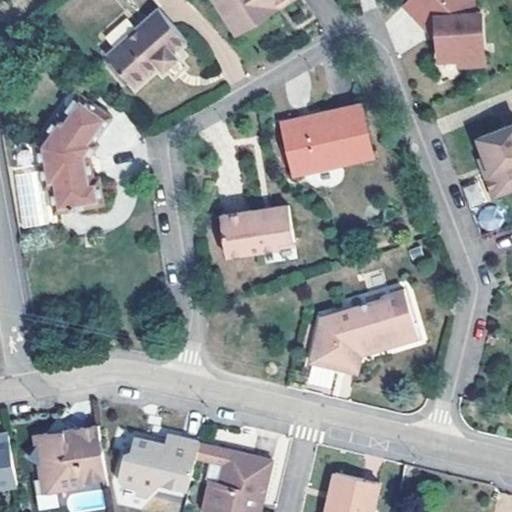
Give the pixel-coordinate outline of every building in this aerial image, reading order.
[(212,0),(233,31),(272,7),(270,4),(276,0),(212,0)] [(469,0),(404,0),(401,3),(425,28),(434,27),(435,32),(435,38),(437,58),(455,56),(457,63),(483,61),(477,10),(469,10),(469,0)] [(153,6),(103,52),(131,82),(153,62),(159,68),(167,60),(174,54),(168,49),(181,37),(153,6)] [(425,28),(435,38),(435,32),(434,27),(425,28)] [(108,114),(76,91),(59,116),(54,112),(34,141),(42,187),(48,186),(54,213),(102,205),(97,176),(92,178),(87,155),(96,141),(92,138),(108,114)] [(307,126),(281,131),(291,175),(369,156),(357,105),(312,117),(313,124),(307,126)] [(313,124),(312,117),(279,123),(281,131),(307,126),(313,124)] [(511,186),(511,121),(476,135),(483,153),(491,171),(485,177),(492,193),(511,186)] [(476,156),(485,177),(491,171),(483,153),(476,156)] [(276,240),(294,238),(289,204),(264,208),(220,214),(226,255),(276,247),(276,240)] [(295,244),(294,238),(276,240),(276,247),(295,244)] [(359,341),(362,348),(395,339),(398,346),(420,340),(405,290),(383,296),(384,300),(326,317),(315,359),(338,364),(344,341),(355,343),(359,341)] [(344,341),(338,364),(356,369),(362,348),(359,341),(355,343),(344,341)] [(97,426),(64,432),(65,439),(60,440),(56,441),(47,436),(35,437),(41,469),(57,480),(85,476),(86,481),(107,478),(97,426)] [(0,484),(14,482),(4,431),(0,431),(0,484)] [(64,432),(47,436),(56,441),(60,440),(65,439),(64,432)] [(155,448),(153,442),(135,437),(131,454),(125,452),(118,478),(122,484),(137,489),(149,498),(159,482),(188,489),(196,457),(198,444),(199,443),(168,435),(165,445),(164,450),(159,449),(155,448)] [(165,445),(153,442),(155,448),(159,449),(164,450),(165,445)] [(228,453),(198,444),(196,457),(225,464),(220,483),(210,481),(203,510),(204,511),(250,511),(252,503),(262,505),(272,460),(229,449),(228,453)] [(43,483),(57,480),(41,469),(43,483)] [(372,511),(379,484),(336,473),(327,511),(372,511)] [(136,495),(149,498),(137,489),(136,495)] [(252,503),(250,511),(260,511),(262,505),(252,503)]
